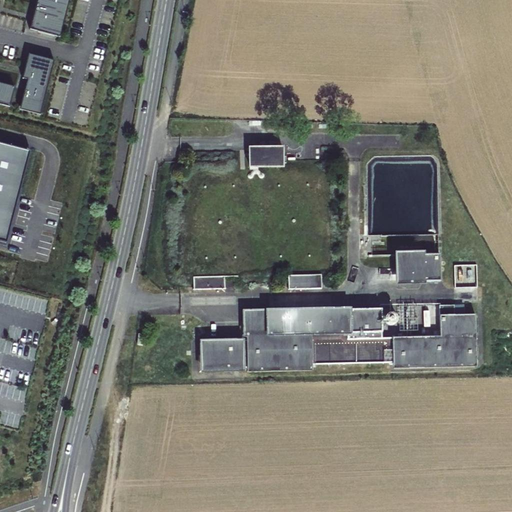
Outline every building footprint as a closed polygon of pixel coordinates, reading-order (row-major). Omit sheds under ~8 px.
[(60,38),(69,0),(37,0),(30,30),(60,38)] [(40,115),(54,61),(28,55),(22,79),(27,80),(19,110),(40,115)] [(0,104),(9,107),(15,87),(0,83),(0,104)] [(30,152),(0,143),(0,244),(6,246),(30,152)] [(284,147),(250,148),(250,170),(259,170),(257,167),(284,167),(284,147)] [(398,259),(423,259),(423,255),(395,256),(395,288),(423,288),(423,285),(398,285),(398,259)] [(439,285),(439,259),(423,259),(398,259),(398,285),(423,285),(439,285)] [(323,276),(289,276),(289,291),(323,291),(323,276)] [(226,277),(194,277),(194,290),(226,289),(226,277)] [(373,338),(373,311),(237,311),(238,367),(303,366),(303,363),(384,363),(384,366),(467,365),(467,316),(446,316),(446,306),(431,306),(431,338),(373,338)] [(234,337),(192,338),(192,369),(234,369),(234,337)]
